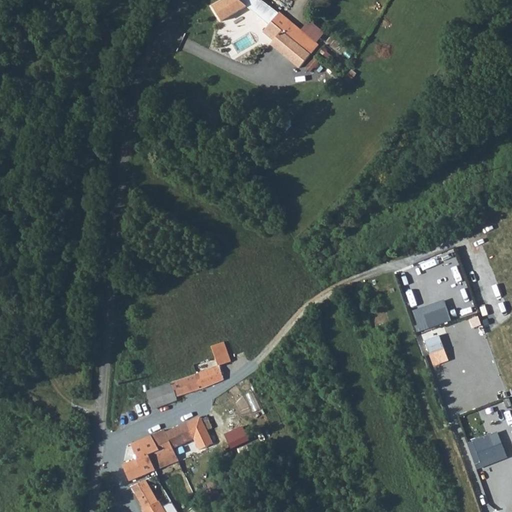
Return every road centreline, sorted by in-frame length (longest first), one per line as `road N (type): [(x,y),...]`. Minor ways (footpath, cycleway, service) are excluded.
road 1 (residential): [(97,446),(130,111),(138,72),(175,0)]
road 2 (track): [(252,366),(320,296),(456,243),(511,203)]
road 3 (unclassified): [(110,447),(207,400),(252,366)]
road 4 (track): [(100,413),(61,397),(34,340),(0,298)]
